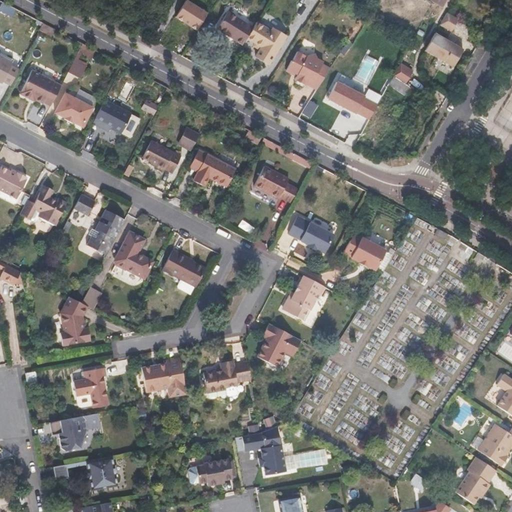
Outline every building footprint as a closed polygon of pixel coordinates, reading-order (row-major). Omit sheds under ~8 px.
[(187,0),(186,0),(175,17),(197,31),(208,13),(187,0)] [(446,0),(433,0),(449,10),(453,4),(446,0)] [(254,27),(229,11),(218,28),(244,45),(248,38),(254,27)] [(445,11),(438,24),(450,30),(457,17),(445,11)] [(254,27),(248,38),(256,43),(263,47),(261,50),(257,57),(270,64),(287,36),(274,28),(272,31),(257,22),(254,27)] [(435,34),(425,52),(453,68),(463,51),(435,34)] [(296,56),(291,63),(301,70),(299,73),(309,80),(310,79),(320,85),(331,69),(324,65),(327,61),(321,57),(320,52),(312,54),(303,48),(297,56),(296,56)] [(13,63),(0,56),(0,81),(3,83),(3,82),(11,65),(13,63)] [(87,68),(75,62),(69,74),(81,80),(87,68)] [(19,69),(11,65),(3,82),(11,86),(19,69)] [(392,72),(388,80),(403,89),(407,81),(392,72)] [(60,90),(32,76),(20,98),(30,103),(31,101),(36,103),(43,107),(44,106),(50,109),(60,90)] [(342,96),(346,99),(342,105),(333,99),(327,107),(346,119),(359,98),(357,97),(360,92),(349,85),(342,96)] [(95,107),(67,92),(57,111),(68,116),(67,118),(74,122),(75,121),(85,126),(95,107)] [(134,114),(107,99),(95,122),(104,127),(106,123),(113,127),(124,133),(134,114)] [(187,127),(178,144),(190,151),(199,134),(187,127)] [(268,138),(265,144),(309,167),(312,162),(268,138)] [(183,156),(153,141),(144,157),(154,162),(159,165),(158,167),(166,172),(167,169),(174,173),(183,156)] [(201,148),(192,166),(200,171),(195,180),(207,186),(212,176),(229,185),(239,167),(201,148)] [(0,170),(0,187),(18,197),(29,178),(28,178),(29,176),(19,171),(18,173),(3,165),(0,170)] [(291,179),(267,166),(256,186),(281,199),(283,194),(294,200),(300,188),(289,182),(291,179)] [(36,202),(28,199),(21,213),(32,219),(38,206),(61,218),(69,203),(59,198),(58,200),(51,196),(53,191),(44,187),(36,202)] [(98,198),(84,191),(77,204),(91,212),(98,198)] [(97,227),(94,226),(91,232),(93,233),(88,243),(108,253),(127,218),(107,208),(104,214),(108,217),(106,221),(102,218),(97,227)] [(299,215),(290,233),(302,239),(301,240),(308,243),(308,245),(317,249),(318,248),(325,252),(335,234),(299,215)] [(146,240),(131,232),(116,260),(118,264),(145,279),(154,263),(139,254),(146,240)] [(386,250),(354,233),(344,251),(352,255),(351,257),(359,261),(359,262),(367,266),(367,265),(375,270),(386,250)] [(189,258),(175,251),(164,270),(197,288),(207,269),(195,263),(194,265),(187,261),(189,258)] [(0,258),(0,265),(6,268),(2,276),(17,283),(23,271),(0,258)] [(329,287),(306,276),(297,293),(293,302),(290,300),(286,307),(288,310),(305,319),(309,311),(312,312),(321,296),(324,297),(329,287)] [(100,290),(92,286),(83,302),(90,306),(91,307),(100,290)] [(103,292),(100,290),(91,307),(95,308),(103,292)] [(71,296),(62,312),(65,332),(61,333),(63,346),(93,340),(90,327),(87,328),(84,316),(90,306),(83,302),(71,296)] [(268,341),(266,340),(258,356),(278,367),(286,352),(294,356),(302,339),(270,322),(263,335),(267,337),(270,338),(268,341)] [(216,370),(205,372),(208,394),(228,390),(227,388),(239,386),(238,383),(253,381),(249,361),(235,364),(234,361),(221,363),(222,365),(222,369),(216,370)] [(164,367),(144,371),(148,395),(169,391),(171,399),(188,396),(182,363),(164,367)] [(87,378),(75,380),(78,395),(92,392),(95,406),(110,404),(105,376),(108,375),(106,367),(86,370),(87,378)] [(34,372),(26,373),(28,383),(36,382),(34,372)] [(507,392),(497,406),(511,417),(511,378),(506,375),(498,386),(507,392)] [(99,412),(51,421),(53,433),(59,432),(62,446),(67,450),(82,447),(88,428),(101,426),(99,412)] [(511,428),(509,432),(496,423),(479,450),(502,466),(509,457),(506,455),(511,445),(511,428)] [(246,450),(262,447),(264,456),(266,465),(267,475),(288,472),(282,445),(281,445),(277,426),(262,432),(243,435),(246,450)] [(91,469),(88,470),(90,479),(92,479),(94,488),(119,484),(117,474),(119,474),(117,464),(116,465),(114,455),(89,459),(89,463),(91,469)] [(468,469),(470,471),(456,491),(474,503),(479,496),(483,491),(485,492),(490,484),(488,482),(497,470),(477,457),(468,469)] [(205,466),(196,467),(197,468),(199,483),(200,484),(208,483),(209,487),(220,485),(219,481),(225,481),(233,479),(233,478),(230,460),(230,459),(204,463),(205,466)] [(69,463),(55,465),(57,479),(71,476),(69,467),(69,463)] [(199,483),(197,468),(191,469),(189,472),(191,483),(194,485),(199,483)] [(303,511),(301,496),(280,500),(282,511),(303,511)] [(115,511),(114,500),(73,508),(73,511),(115,511)]
